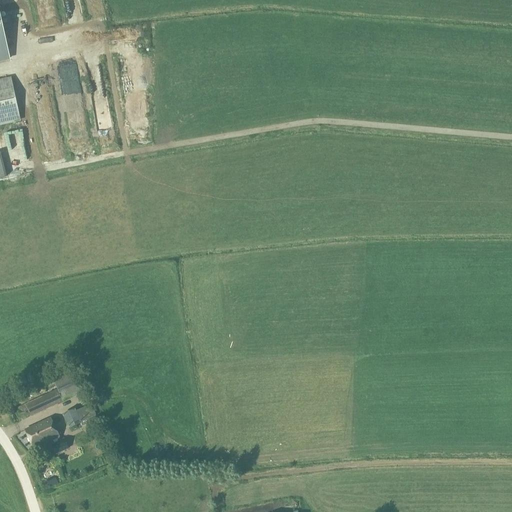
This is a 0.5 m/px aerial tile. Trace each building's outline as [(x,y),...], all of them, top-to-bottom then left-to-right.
[(0,60),(9,59),(0,15),(0,60)] [(0,82),(0,124),(20,120),(12,80),(0,82)] [(30,416),(46,408),(82,392),(71,368),(52,377),(57,389),(25,404),(14,410),(19,421),(30,416)] [(81,424),(75,409),(62,415),(69,429),(81,424)] [(50,418),(25,430),(33,448),(59,437),(51,418),(50,418)]
